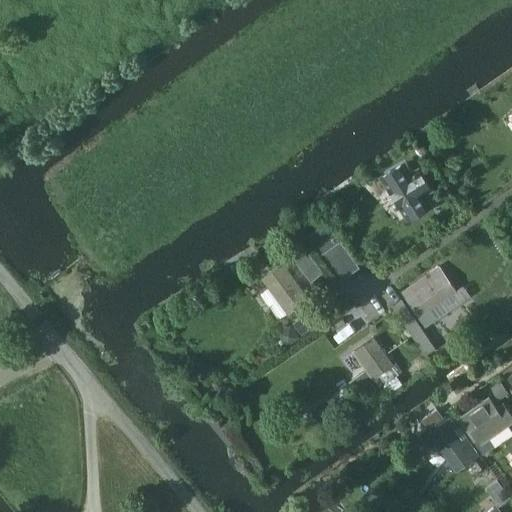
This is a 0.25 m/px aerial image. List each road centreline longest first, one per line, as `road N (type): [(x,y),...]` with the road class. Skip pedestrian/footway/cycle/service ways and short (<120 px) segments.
road 1 (unclassified): [(198,511),(0,270)]
road 2 (residential): [(363,296),(511,190)]
